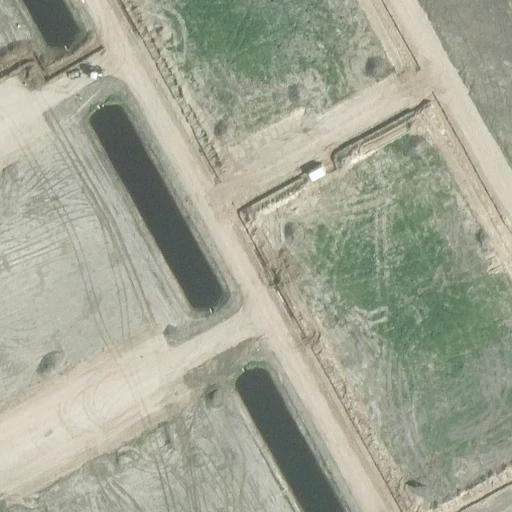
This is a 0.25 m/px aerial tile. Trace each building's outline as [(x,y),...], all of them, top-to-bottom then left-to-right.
[(355,0),(349,0),(319,17),(330,38),(365,19),(355,0)] [(186,4),(151,24),(162,45),(197,25),(186,4)] [(365,19),(330,38),(341,57),(376,37),(366,19),(365,19)] [(4,21),(0,22),(0,62),(2,66),(23,55),(4,21)] [(197,25),(162,45),(173,64),(208,44),(197,25)] [(376,37),(341,57),(351,76),(387,56),(387,55),(385,55),(376,37)] [(208,44),(173,64),(183,82),(218,63),(208,44)] [(387,56),(351,76),(362,95),(397,76),(396,74),(397,73),(387,56)] [(218,63),(183,82),(194,101),(229,82),(218,63)] [(229,82),(194,101),(204,120),(239,101),(229,82)] [(204,120),(203,121),(213,140),(214,139),(216,141),(250,122),(239,101),(204,120)] [(416,111),(381,131),(392,150),(428,131),(419,113),(418,114),(416,111)] [(428,131),(392,150),(403,169),(438,150),(437,150),(428,132),(429,132),(428,131)] [(69,137),(34,156),(46,177),(80,158),(69,137)] [(438,150),(403,169),(413,188),(448,169),(438,150)] [(80,158),(46,177),(57,197),(91,178),(80,158)] [(448,169),(413,188),(425,209),(459,190),(448,170),(448,169)] [(5,172),(0,174),(0,212),(3,218),(24,206),(5,172)] [(30,174),(19,180),(23,189),(35,183),(30,174)] [(91,178),(57,197),(68,217),(102,198),(91,178)] [(35,183),(23,189),(28,198),(40,192),(35,183)] [(102,198),(68,217),(79,237),(113,219),(102,198)] [(299,210),(264,230),(265,232),(264,233),(274,251),(276,250),(311,231),(299,210)] [(52,214),(41,220),(45,229),(57,223),(52,214)] [(479,218),(442,238),(453,259),(491,239),(479,218)] [(57,223),(45,229),(50,238),(62,232),(57,223)] [(311,231),(276,250),(286,269),(321,250),(311,232),(318,228),(318,227),(311,231)] [(121,233),(87,251),(98,272),(132,253),(121,233)] [(491,239),(453,259),(465,280),(502,260),(491,239)] [(321,250),(286,269),(296,288),(331,269),(321,250)] [(132,253),(98,272),(109,292),(143,273),(132,253)] [(82,269),(71,275),(76,284),(87,278),(82,269)] [(331,269),(296,288),(307,307),(342,288),(331,269)] [(143,273),(109,292),(120,312),(154,293),(143,273)] [(87,278),(76,284),(81,293),(92,287),(87,278)] [(342,288),(307,307),(317,326),(352,307),(342,288)] [(511,292),(480,310),(491,331),(511,320),(511,292)] [(154,293),(120,312),(132,333),(166,314),(154,293)] [(352,307),(317,326),(329,347),(364,328),(352,307)] [(104,309),(93,315),(98,324),(109,318),(104,309)] [(84,315),(63,326),(81,360),(102,349),(84,315)] [(109,318),(98,324),(103,333),(114,327),(109,318)] [(511,320),(491,331),(503,352),(511,347),(511,320)] [(63,326),(43,337),(61,371),(81,360),(63,326)] [(43,337),(22,349),(39,380),(41,383),(61,371),(43,337)] [(22,349),(0,360),(0,364),(15,393),(39,380),(22,349)] [(380,357),(343,378),(353,398),(352,398),(353,400),(392,378),(380,357)] [(392,378),(353,400),(363,418),(364,418),(366,420),(403,399),(392,378)] [(211,397),(190,409),(209,443),(230,431),(211,397)] [(190,409),(170,420),(189,454),(209,443),(190,409)] [(511,416),(494,426),(511,458),(511,416)] [(170,420),(150,431),(169,465),(189,454),(170,420)] [(511,458),(494,426),(475,437),(495,472),(511,462),(511,458)] [(454,440),(453,441),(456,447),(476,482),(495,472),(475,437),(472,430),(471,431),(475,438),(458,447),(454,440)] [(150,431),(130,442),(149,476),(169,465),(150,431)] [(130,442),(110,453),(128,487),(149,476),(130,442)] [(456,447),(438,458),(457,493),(476,482),(456,447)] [(101,458),(80,469),(99,503),(119,492),(101,458)] [(438,458),(419,468),(439,506),(440,505),(439,503),(457,493),(438,458)] [(419,468),(399,479),(417,511),(427,511),(439,506),(419,468)] [(80,469),(60,480),(77,511),(82,511),(99,503),(80,469)] [(236,470),(227,475),(233,486),(242,481),(236,470)] [(227,475),(218,480),(224,491),(233,486),(227,475)] [(77,511),(60,480),(40,491),(51,511),(77,511)] [(51,511),(40,491),(20,502),(25,511),(51,511)] [(196,492),(187,497),(193,508),(202,503),(196,492)] [(187,497),(178,502),(183,511),(186,511),(193,508),(187,497)] [(25,511),(20,502),(1,511),(25,511)]
